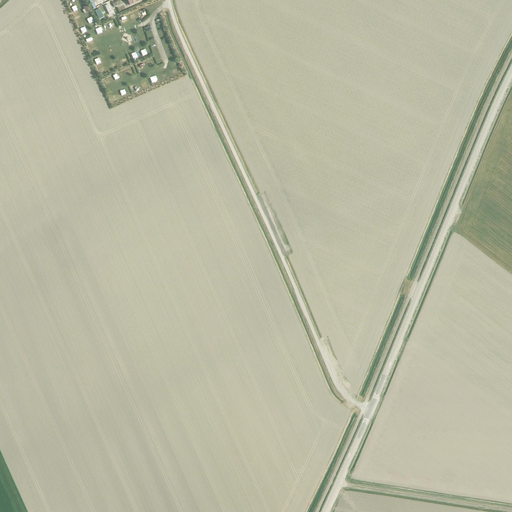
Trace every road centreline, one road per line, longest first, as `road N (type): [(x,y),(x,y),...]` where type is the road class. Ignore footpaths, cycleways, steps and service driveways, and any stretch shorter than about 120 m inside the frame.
road 1 (unclassified): [(369,409),(332,378),(168,0)]
road 2 (tertiary): [(369,409),(511,69)]
road 3 (unclassified): [(511,510),(337,483)]
